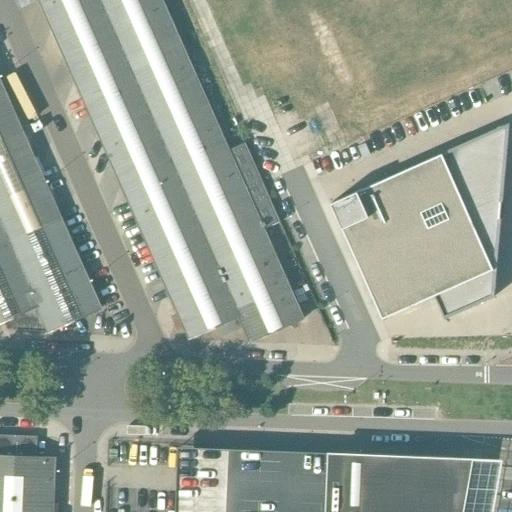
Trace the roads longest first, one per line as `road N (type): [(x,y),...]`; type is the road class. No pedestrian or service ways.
road 1 (unclassified): [(88,422),(511,430)]
road 2 (unclassified): [(143,359),(0,30)]
road 3 (unclassified): [(355,373),(358,340),(282,176)]
road 4 (unclassified): [(355,373),(143,359)]
road 5 (unclassified): [(511,377),(355,373)]
